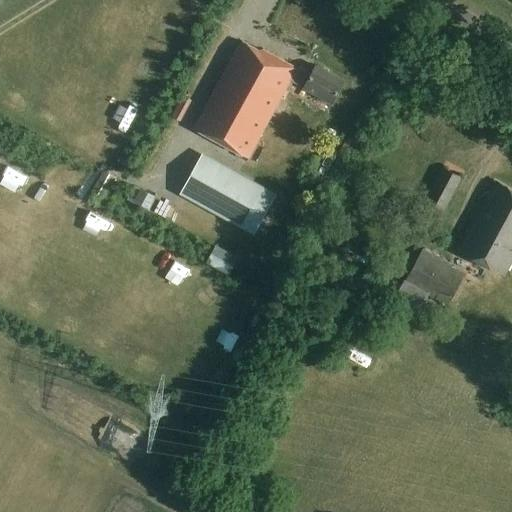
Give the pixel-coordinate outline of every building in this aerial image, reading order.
[(262,49),(244,39),(195,127),(248,157),(291,80),(331,103),(343,81),(316,66),(311,74),(263,48),(262,49)] [(303,106),(331,118),(336,106),(308,94),(303,106)] [(274,193),(202,153),(180,192),(253,232),(274,193)] [(462,178),(444,168),(426,201),(444,210),(462,178)] [(115,177),(103,171),(91,194),(104,200),(115,177)] [(511,188),(497,180),(459,251),(504,275),(511,260),(511,188)] [(237,258),(215,245),(206,261),(228,273),(237,258)] [(452,264),(423,249),(406,285),(416,290),(417,288),(432,295),(431,297),(448,306),(464,274),(450,267),(452,264)]
